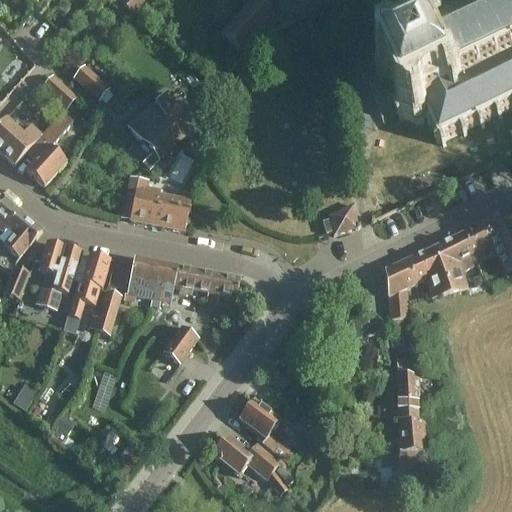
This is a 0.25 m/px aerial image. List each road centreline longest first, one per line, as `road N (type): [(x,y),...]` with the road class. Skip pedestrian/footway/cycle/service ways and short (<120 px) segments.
road 1 (tertiary): [(294,302),(259,271),(65,228),(0,181)]
road 2 (tertiary): [(130,511),(294,302)]
road 3 (residential): [(367,262),(391,363),(393,459)]
road 4 (residential): [(367,262),(511,192)]
